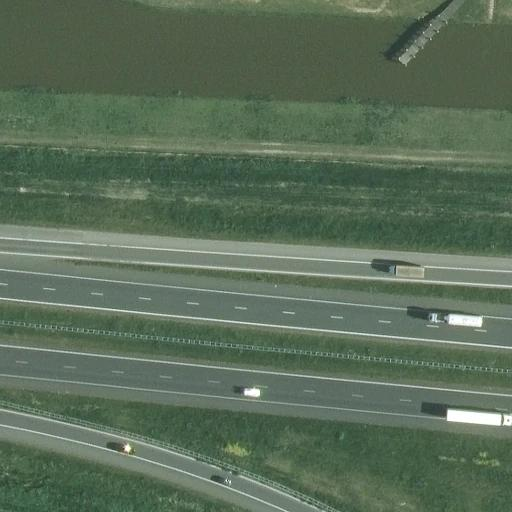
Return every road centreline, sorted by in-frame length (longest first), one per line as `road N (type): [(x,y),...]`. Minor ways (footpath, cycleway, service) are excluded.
road 1 (motorway): [(0,361),(511,412)]
road 2 (motorway): [(511,334),(0,284)]
road 3 (motorway): [(511,281),(0,245)]
road 4 (motorway): [(0,417),(133,449),(297,511)]
